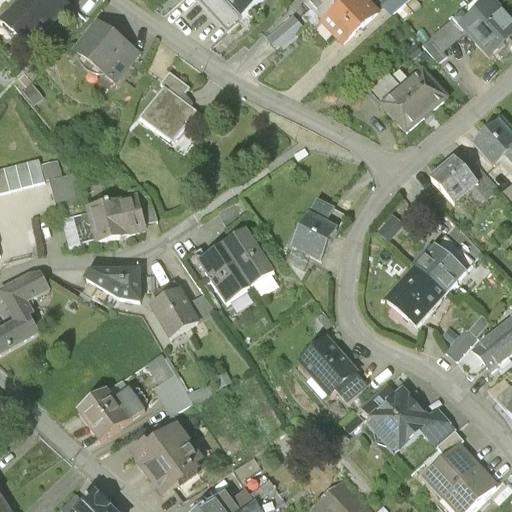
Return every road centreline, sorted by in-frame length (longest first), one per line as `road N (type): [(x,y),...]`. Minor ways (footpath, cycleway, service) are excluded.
road 1 (residential): [(407,185),(372,221),(354,262),(355,339),(440,392),(511,466)]
road 2 (residential): [(113,0),(254,101),(407,185)]
road 3 (residential): [(0,384),(141,511)]
road 4 (residential): [(511,93),(407,185)]
